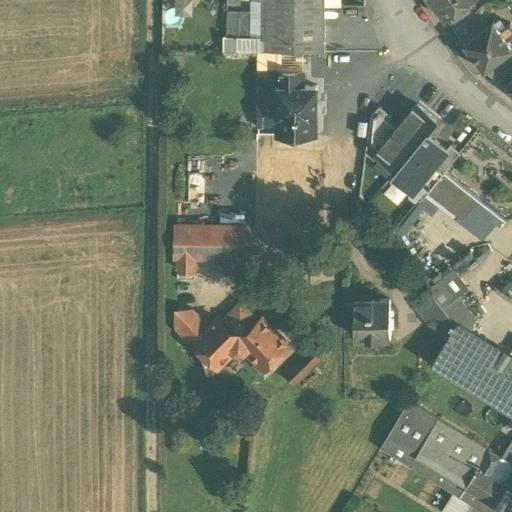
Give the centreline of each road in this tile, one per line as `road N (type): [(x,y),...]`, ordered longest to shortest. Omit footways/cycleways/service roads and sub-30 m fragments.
road 1 (track): [(156,0),(153,511)]
road 2 (residential): [(511,131),(406,27),(393,0)]
